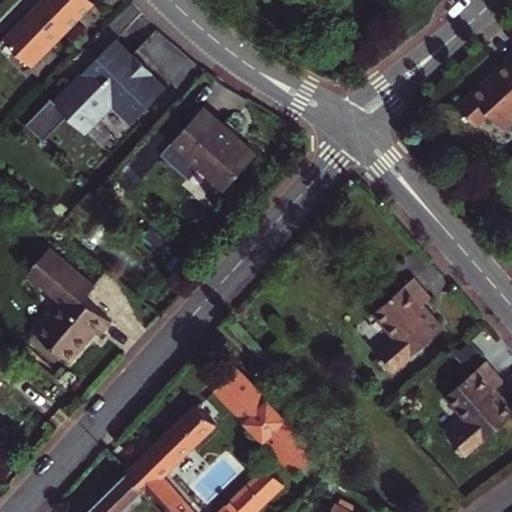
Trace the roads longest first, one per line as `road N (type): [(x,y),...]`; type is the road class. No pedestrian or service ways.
road 1 (residential): [(15,511),(358,133)]
road 2 (tertiary): [(168,0),(241,61),(358,133)]
road 3 (tertiary): [(358,133),(511,307)]
road 4 (tertiary): [(358,133),(496,0)]
